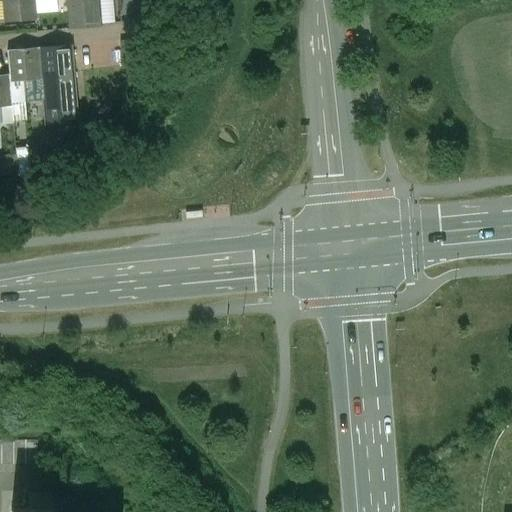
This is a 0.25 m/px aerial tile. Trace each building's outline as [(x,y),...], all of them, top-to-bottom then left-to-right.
[(34,0),(3,0),(4,2),(0,1),(0,21),(5,21),(5,23),(36,20),(35,1),(34,0)] [(99,0),(34,0),(35,1),(42,0),(67,0),(70,29),(101,26),(99,0)] [(40,48),(8,50),(10,74),(10,82),(43,80),(45,111),(77,109),(73,57),(41,60),(40,48)] [(10,74),(0,75),(0,108),(12,107),(10,82),(10,74)] [(37,441),(0,441),(0,465),(37,465),(37,441)] [(116,511),(116,493),(52,493),(52,510),(53,510),(53,511),(116,511)]
